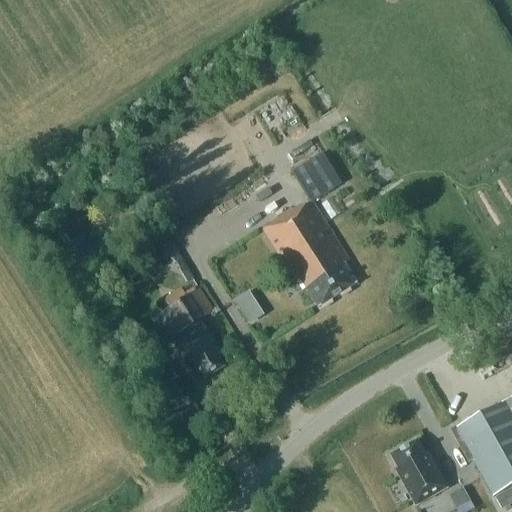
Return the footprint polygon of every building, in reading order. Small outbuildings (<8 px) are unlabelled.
[(293,183),(307,206),(308,206),(340,186),(326,163),(293,183)] [(341,258),(307,206),(297,214),(295,210),(264,230),(293,276),(295,275),(305,291),(308,289),(320,309),(356,287),(348,274),(351,272),(341,258)] [(129,273),(121,260),(100,273),(109,286),(129,273)] [(181,261),(175,264),(179,271),(177,272),(184,284),(192,280),(181,261)] [(228,292),(246,322),(264,311),(245,281),(228,292)] [(159,317),(173,339),(181,335),(184,341),(180,344),(192,363),(194,361),(206,380),(226,368),(218,355),(223,351),(208,327),(195,335),(193,332),(190,334),(187,330),(215,313),(202,290),(159,317)] [(511,399),(463,426),(462,423),(448,431),(466,465),(471,462),(491,499),(511,487),(511,399)] [(415,507),(446,489),(427,455),(424,456),(416,442),(390,456),(398,471),(396,472),(415,507)] [(422,511),(421,511),(451,511),(443,498),(422,511)] [(469,502),(455,509),(456,511),(469,511),(473,510),(469,502)]
